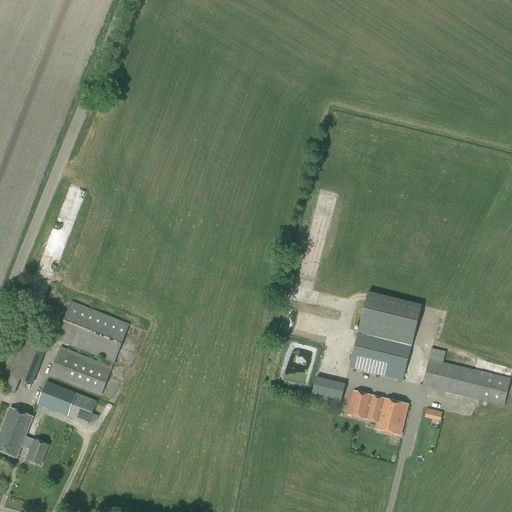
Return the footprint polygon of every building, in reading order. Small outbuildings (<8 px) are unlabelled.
[(32,296),(44,298),(47,277),(35,275),(32,296)] [(403,382),(413,339),(421,306),(368,292),(359,326),(349,368),(403,382)] [(115,363),(129,324),(130,324),(71,300),(56,339),(115,363)] [(33,385),(46,351),(23,342),(5,389),(15,393),(20,380),(33,385)] [(101,397),(113,368),(60,346),(49,376),(101,397)] [(504,407),(511,379),(443,362),(446,352),(431,349),(422,386),(504,407)] [(313,377),(310,397),(342,402),(345,383),(313,377)] [(88,425),(97,401),(47,381),(37,405),(88,425)] [(401,436),(409,405),(353,391),(347,415),(377,423),(375,430),(401,436)] [(10,408),(0,433),(0,451),(17,458),(22,447),(26,437),(33,417),(10,408)] [(440,421),(442,412),(427,408),(424,417),(440,421)] [(49,446),(26,437),(22,447),(30,451),(27,460),(41,466),(49,446)]
